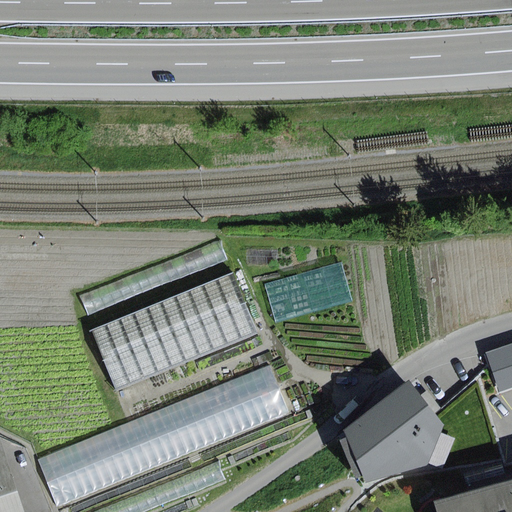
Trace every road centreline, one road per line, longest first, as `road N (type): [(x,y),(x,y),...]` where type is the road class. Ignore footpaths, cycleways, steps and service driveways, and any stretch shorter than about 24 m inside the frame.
road 1 (motorway): [(0,62),(267,63),(511,50)]
road 2 (motorway): [(345,0),(0,2)]
